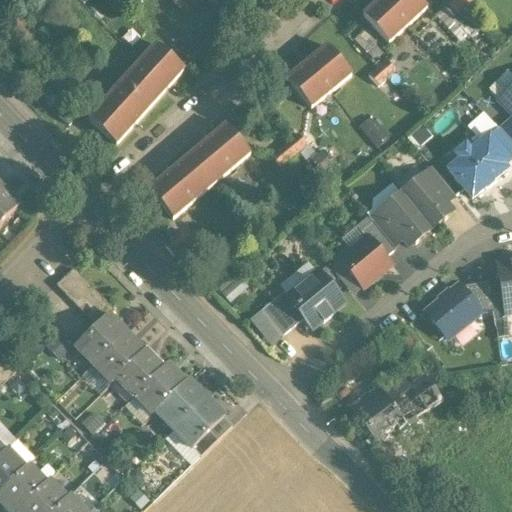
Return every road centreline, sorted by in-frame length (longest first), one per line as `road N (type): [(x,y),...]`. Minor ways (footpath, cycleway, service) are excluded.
road 1 (residential): [(89,210),(317,0)]
road 2 (residential): [(511,233),(471,244),(447,261),(280,401)]
road 3 (residential): [(280,401),(89,210)]
road 4 (residential): [(383,511),(280,401)]
road 5 (residential): [(89,210),(0,117)]
